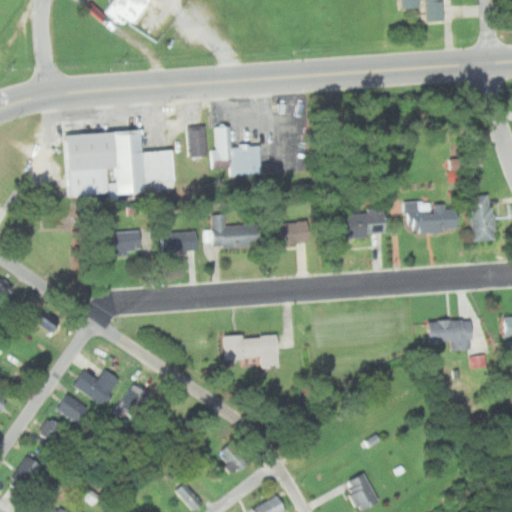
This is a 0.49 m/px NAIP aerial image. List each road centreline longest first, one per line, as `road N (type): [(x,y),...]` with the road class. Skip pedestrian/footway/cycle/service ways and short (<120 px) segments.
road 1 (residential): [(0,450),(94,322),(124,302),(511,274)]
road 2 (secondary): [(50,94),(511,58)]
road 3 (residential): [(304,511),(258,440),(0,254)]
road 4 (residential): [(486,0),(493,103),(511,152)]
